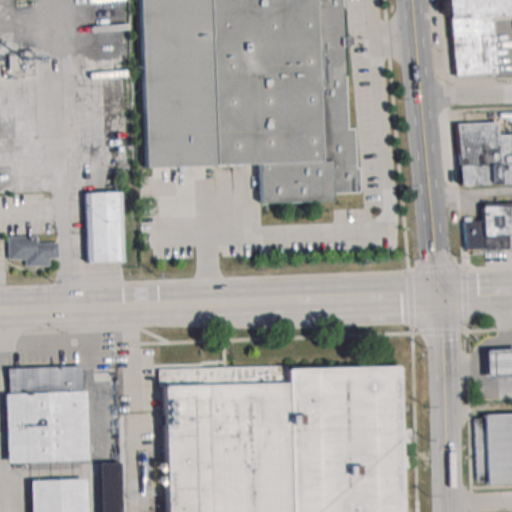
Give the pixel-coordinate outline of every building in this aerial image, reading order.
[(260,209),(362,205),(362,123),(352,125),(346,0),(207,0),(214,169),(258,169),(260,209)] [(511,0),(448,0),(451,75),(494,74),(492,17),(511,15),(511,0)] [(511,184),(511,124),(507,125),(507,134),(496,134),(495,122),(456,124),(458,186),(511,184)] [(119,191),(121,261),(85,262),(83,193),(119,191)] [(511,202),(481,203),(481,220),(462,220),(463,251),(509,250),(509,235),(511,234),(511,202)] [(35,236),(7,236),(7,257),(27,257),(27,266),(47,266),(47,257),(57,257),(57,243),(35,243),(35,236)] [(511,347),(486,349),(487,376),(511,374),(511,347)] [(85,460),(83,366),(3,368),(5,462),(85,460)] [(397,511),(396,373),(168,377),(168,511),(397,511)] [(119,511),(118,463),(97,463),(98,511),(119,511)] [(84,511),(84,479),(30,480),(29,511),(84,511)]
